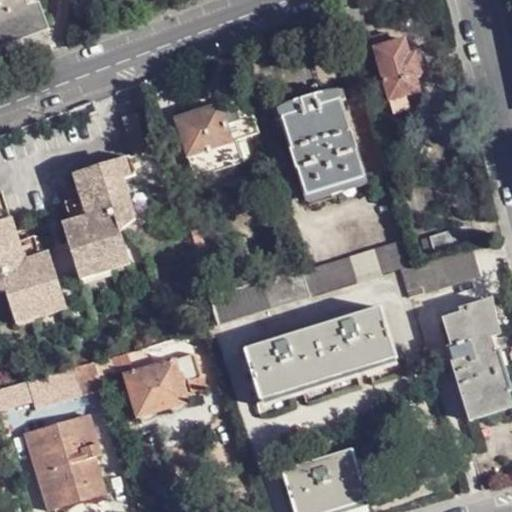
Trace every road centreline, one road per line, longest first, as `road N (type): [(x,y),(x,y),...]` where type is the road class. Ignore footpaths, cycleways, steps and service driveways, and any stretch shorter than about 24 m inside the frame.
road 1 (residential): [(277,0),(0,104)]
road 2 (residential): [(478,0),(511,144)]
